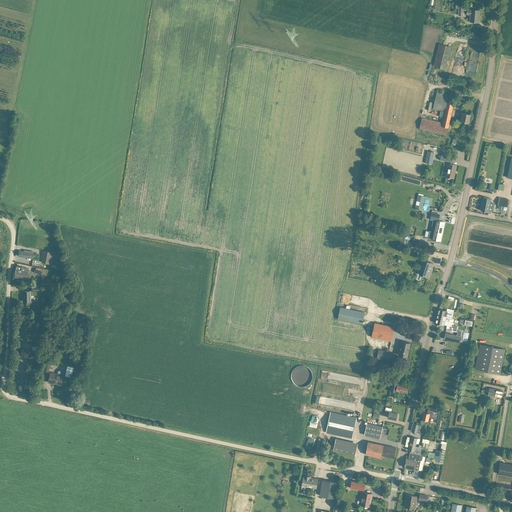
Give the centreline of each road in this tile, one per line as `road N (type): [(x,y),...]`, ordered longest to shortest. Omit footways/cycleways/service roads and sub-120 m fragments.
road 1 (unclassified): [(396,478),(5,394),(14,236),(0,217)]
road 2 (tertiary): [(450,259),(498,0)]
road 3 (tertiary): [(396,478),(450,259)]
road 4 (unclassified): [(488,496),(511,371)]
